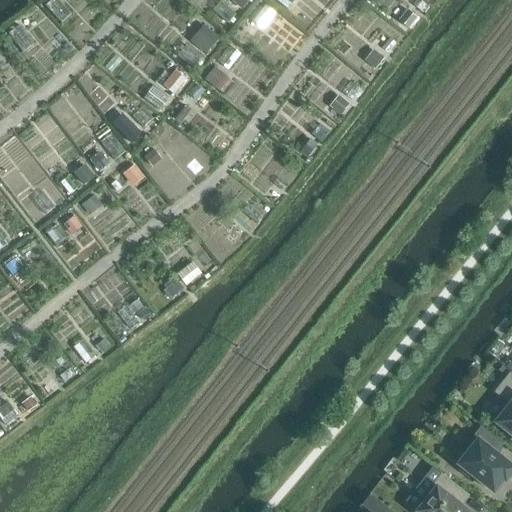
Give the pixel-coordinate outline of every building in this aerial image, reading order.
[(248,0),(230,0),(241,9),(248,0)] [(272,16),(259,6),(252,14),(266,24),(272,16)] [(407,26),(415,17),(409,12),(401,21),(407,26)] [(218,38),(209,30),(195,46),(205,54),(218,38)] [(373,50),(364,60),(374,69),(383,58),(373,50)] [(226,76),(215,67),(204,79),(216,88),(226,76)] [(186,79),(176,70),(167,79),(178,88),(186,79)] [(340,115),(349,104),(338,95),(329,106),(340,115)] [(191,110),(185,105),(174,119),(181,124),(191,110)] [(130,145),(141,134),(130,124),(120,135),(130,145)] [(300,151),(307,156),(313,148),(307,143),(300,151)] [(161,159),(153,149),(144,157),(152,167),(161,159)] [(99,152),(89,160),(99,172),(109,164),(99,152)] [(94,176),(84,164),(73,173),(83,185),(94,176)] [(143,177),(134,165),(123,174),(132,186),(143,177)] [(266,195),(273,200),(279,192),(272,187),(266,195)] [(94,195),(81,205),(89,215),(101,205),(94,195)] [(73,217),(63,225),(71,235),(81,227),(73,217)] [(228,235),(236,242),(245,232),(237,225),(228,235)] [(12,255),(2,263),(11,274),(21,266),(12,255)] [(188,284),(203,273),(194,262),(179,273),(188,284)] [(169,299),(182,289),(176,281),(166,289),(163,291),(169,299)] [(145,308),(136,315),(142,321),(150,315),(145,308)] [(505,377),(509,372),(501,366),(498,371),(505,377)] [(511,374),(509,372),(500,384),(506,389),(499,397),(509,405),(495,422),(511,435),(511,374)] [(36,405),(30,397),(21,403),(27,412),(36,405)] [(481,426),(472,437),(476,440),(457,464),(461,467),(458,470),(468,478),(471,475),(493,492),(503,480),(504,481),(511,471),(511,466),(495,453),(503,443),(481,426)] [(468,511),(454,501),(462,491),(440,474),(432,485),(435,487),(416,511),(468,511)]
